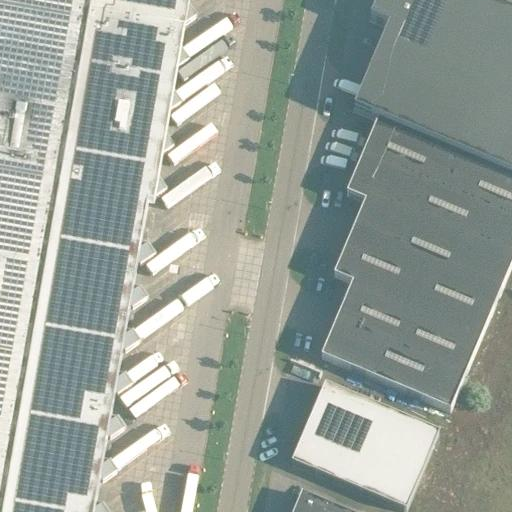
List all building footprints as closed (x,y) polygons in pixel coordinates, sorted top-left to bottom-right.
[(0,0),(0,511),(93,511),(101,474),(108,431),(116,387),(123,344),(131,300),(138,256),(150,189),(157,148),(164,106),(172,60),(180,16),(182,0),(0,0)] [(511,14),(477,0),(378,0),(369,21),(387,29),(357,100),(352,111),(377,121),(511,178),(511,14)] [(321,358),(450,412),(511,265),(511,178),(377,121),(346,195),(365,203),(334,276),(352,284),(321,358)] [(324,385),(291,464),(405,511),(439,433),(324,385)] [(344,511),(301,494),(293,511),(344,511)]
